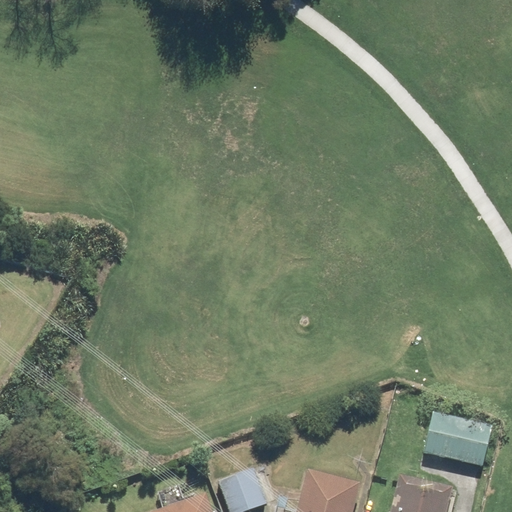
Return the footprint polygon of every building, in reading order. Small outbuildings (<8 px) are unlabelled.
[(431,410),(422,455),(484,468),(494,423),(431,410)] [(256,468),(219,481),(229,511),(247,511),(269,504),(256,468)] [(355,511),(363,482),(315,470),(303,511),(288,511),(277,509),(276,511),(355,511)] [(452,511),(457,487),(402,477),(395,511),(452,511)] [(217,511),(211,494),(158,511),(217,511)]
